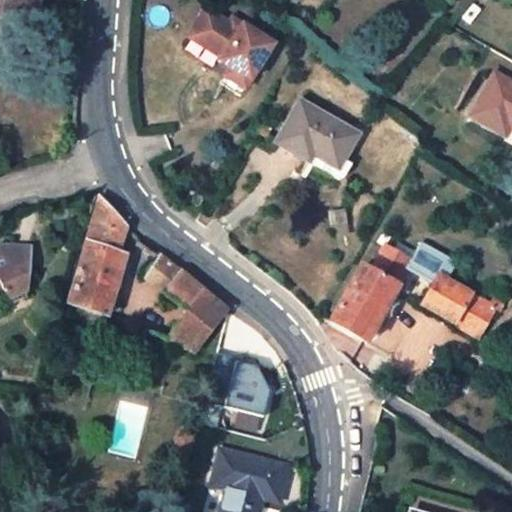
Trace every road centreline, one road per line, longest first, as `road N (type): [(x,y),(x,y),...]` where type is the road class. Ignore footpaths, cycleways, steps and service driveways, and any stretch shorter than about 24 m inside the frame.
road 1 (unclassified): [(323,404),(306,359),(266,310),(167,238),(118,183),(94,89),(102,0)]
road 2 (residential): [(511,476),(401,406),(359,394),(323,404)]
